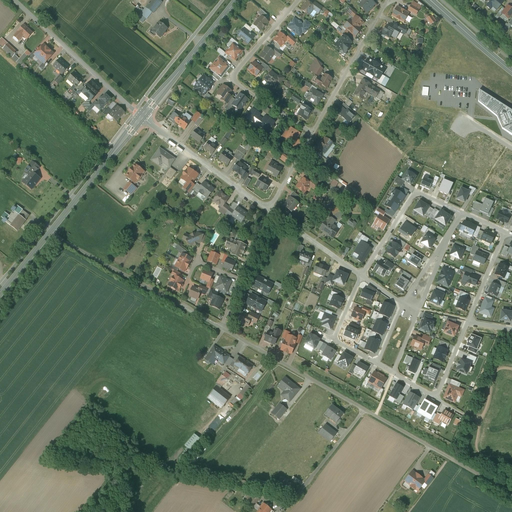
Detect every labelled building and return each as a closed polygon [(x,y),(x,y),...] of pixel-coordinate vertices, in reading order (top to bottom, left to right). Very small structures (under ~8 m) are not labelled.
[(161,2),(158,0),(151,0),(146,8),(152,12),(153,13),(161,2)] [(370,0),(366,0),(363,4),(362,3),(359,6),(367,13),(375,4),(370,0)] [(494,0),(492,2),(491,5),(492,6),(497,10),(503,2),(501,0),(494,0)] [(308,2),(302,10),(309,16),(310,14),(311,14),(312,12),(312,11),(314,9),(315,7),(313,6),(308,2)] [(323,7),(315,2),(313,6),(315,7),(314,9),(319,13),(323,7)] [(419,10),(411,5),(408,11),(416,15),(419,10)] [(511,9),(508,6),(502,14),(508,19),(511,13),(511,9)] [(408,14),(397,7),(392,16),(403,23),(408,14)] [(152,12),(146,8),(140,16),(146,20),(152,12)] [(357,12),(352,8),(348,11),(354,16),(357,12)] [(268,15),(261,9),(258,13),(261,17),(262,16),(265,19),(268,15)] [(261,17),(254,25),(260,31),(263,28),(266,25),(268,22),(265,19),(262,16),(261,17)] [(436,22),(432,16),(427,19),(431,26),(436,22)] [(356,17),(352,21),(350,20),(344,27),(355,37),(357,35),(358,33),(361,29),(359,28),(363,23),(360,20),(356,17)] [(303,25),(294,19),(293,21),(292,21),(290,24),(288,27),(300,36),(306,28),(306,27),(303,25)] [(159,22),(152,32),(160,38),(167,29),(159,22)] [(253,30),(246,24),(243,28),(244,29),(250,33),(253,30)] [(390,27),(387,26),(382,34),(389,37),(390,36),(395,38),(396,38),(400,32),(401,30),(399,28),(391,24),(390,27)] [(33,33),(24,25),(18,31),(14,36),(19,41),(24,36),(27,39),(33,33)] [(408,29),(401,25),(399,28),(401,30),(400,32),(405,35),(408,29)] [(345,32),(339,26),(336,29),(342,34),(345,32)] [(244,29),(238,36),(246,42),(247,42),(249,44),(254,38),(249,34),(250,33),(244,29)] [(287,39),(280,33),(274,40),(281,47),(287,40),(287,39)] [(297,41),(290,35),(287,39),(287,40),(293,46),(297,41)] [(344,35),(335,46),(339,49),(340,48),(342,50),(346,53),(349,49),(351,46),(349,45),(351,42),(344,35)] [(17,53),(8,44),(3,49),(13,58),(17,53)] [(233,44),(225,53),(235,61),(243,51),(233,44)] [(36,53),(35,54),(36,55),(37,56),(37,58),(38,59),(39,60),(49,49),(44,45),(36,53)] [(225,53),(219,48),(219,49),(216,47),(214,50),(222,56),(225,53)] [(273,52),(267,48),(260,57),(268,62),(274,54),(275,53),(273,52)] [(283,53),(275,48),(273,52),(275,53),(274,54),(279,58),(283,53)] [(49,49),(39,60),(40,61),(41,62),(43,61),(43,62),(44,62),(45,63),(46,62),(54,54),(49,49)] [(28,57),(24,54),(19,59),(17,63),(20,66),(28,57)] [(230,67),(219,57),(209,69),(214,73),(220,78),(221,78),(230,67)] [(367,58),(360,70),(379,80),(386,68),(367,58)] [(60,59),(53,66),(63,75),(69,68),(60,59)] [(323,65),(316,59),(309,71),(314,73),(318,66),(320,67),(323,65)] [(44,62),(39,67),(43,71),(49,65),(46,62),(45,63),(44,62)] [(254,62),(248,70),(250,72),(251,73),(253,75),(254,75),(256,77),(261,70),(263,69),(261,67),(254,62)] [(320,67),(318,66),(314,73),(314,74),(318,77),(323,69),(320,67)] [(395,92),(403,77),(390,69),(382,85),(395,92)] [(271,72),(269,75),(267,75),(266,77),(266,79),(265,79),(272,85),(275,82),(277,82),(279,79),(278,78),(271,72)] [(83,81),(74,73),(68,79),(76,88),(83,81)] [(332,79),(324,74),(322,79),(318,77),(315,82),(319,84),(318,85),(320,87),(321,85),(327,88),(332,79)] [(285,78),(280,75),(278,78),(279,79),(277,82),(280,85),(285,78)] [(60,76),(55,81),(58,84),(63,78),(60,76)] [(203,76),(194,88),(204,96),(208,91),(209,92),(211,89),(210,88),(214,84),(203,76)] [(370,84),(363,80),(354,94),(362,99),(364,96),(370,85),(370,84)] [(87,86),(88,86),(85,89),(82,92),(82,93),(89,99),(91,101),(97,94),(100,90),(91,82),(87,86)] [(384,93),(370,85),(364,96),(366,97),(368,94),(380,101),(384,93)] [(231,91),(223,86),(222,87),(221,87),(219,90),(219,91),(217,94),(223,98),(222,100),(224,101),(225,99),(225,100),(228,95),(231,91)] [(73,90),(71,88),(67,92),(72,97),(76,93),(73,90)] [(322,95),(312,89),(307,99),(317,104),(322,95)] [(511,111),(479,90),(478,102),(497,117),(502,130),(511,135),(511,111)] [(72,97),(67,92),(62,98),(67,103),(72,97)] [(247,99),(240,94),(236,100),(232,105),(233,105),(240,110),(242,106),(243,107),(245,103),(247,99)] [(106,95),(101,100),(100,102),(100,101),(98,103),(95,106),(100,111),(105,106),(104,105),(106,104),(110,99),(106,95)] [(232,97),(228,95),(225,100),(225,99),(224,101),(228,104),(232,98),(232,97)] [(301,100),(294,95),(291,99),(299,104),(301,100)] [(236,100),(232,98),(228,104),(227,105),(231,108),(233,105),(232,105),(236,100)] [(89,99),(82,106),(87,110),(89,107),(91,105),(89,103),(91,101),(89,99)] [(349,108),(343,104),(340,107),(342,109),(342,108),(346,112),(347,110),(347,111),(349,108)] [(111,110),(108,114),(117,122),(125,112),(116,105),(111,110)] [(312,111),(303,105),(300,109),(302,110),(298,116),(306,121),(309,116),(308,116),(312,111)] [(108,108),(103,113),(106,116),(108,114),(111,110),(108,108)] [(347,111),(347,110),(346,112),(342,108),(342,109),(338,114),(349,123),(354,117),(347,111)] [(175,111),(168,120),(174,125),(176,123),(181,115),(175,111)] [(252,111),(247,118),(254,122),(259,115),(252,111)] [(197,113),(192,120),(196,123),(199,118),(201,116),(197,113)] [(184,117),(181,115),(176,123),(181,127),(184,130),(190,122),(188,121),(184,117)] [(266,118),(260,126),(266,131),(273,122),(266,118)] [(294,131),(289,128),(286,134),(290,136),(288,139),(293,142),(291,145),(297,148),(300,142),(296,140),(296,139),(299,134),(293,131),(294,131)] [(200,132),(196,130),(191,137),(200,143),(205,136),(204,135),(206,133),(202,130),(200,132)] [(325,138),(317,148),(324,155),(333,144),(325,138)] [(209,141),(204,148),(212,154),(217,147),(212,144),(214,142),(211,140),(209,141)] [(237,150),(238,151),(241,153),(244,155),(247,151),(244,150),(240,146),(237,150)] [(167,154),(160,149),(152,160),(157,164),(161,159),(163,161),(162,162),(169,167),(174,159),(167,154)] [(233,158),(224,152),(219,159),(222,162),(223,162),(228,165),(234,157),(233,158)] [(274,156),(269,153),(265,158),(271,162),(272,161),(271,161),(274,156)] [(289,158),(283,154),(279,159),(285,163),(289,158)] [(333,164),(323,156),(321,159),(331,167),(333,164)] [(277,165),(272,161),(271,162),(267,170),(274,174),(273,175),(277,177),(282,169),(276,166),(277,165)] [(39,168),(32,162),(24,172),(28,175),(31,171),(34,174),(39,168)] [(247,169),(239,162),(233,170),(242,176),(245,173),(247,169)] [(135,165),(133,168),(128,173),(128,174),(126,176),(132,181),(130,183),(133,186),(135,183),(144,172),(135,165)] [(170,168),(165,176),(171,180),(177,172),(170,168)] [(193,171),(189,168),(186,172),(185,172),(183,174),(183,175),(181,179),(187,184),(189,185),(191,183),(194,179),(195,179),(198,175),(193,171)] [(34,174),(31,171),(28,175),(22,182),(31,189),(36,182),(37,182),(40,179),(34,174)] [(415,177),(408,172),(403,180),(410,185),(415,177)] [(434,179),(424,175),(420,186),(429,190),(434,179)] [(270,183),(260,177),(256,186),(260,188),(260,187),(266,191),(270,183)] [(310,183),(303,178),(296,187),(304,193),(309,186),(311,184),(310,183)] [(319,185),(312,180),(310,183),(311,184),(309,186),(315,191),(319,185)] [(440,188),(439,192),(447,196),(452,184),(444,180),(443,183),(440,188)] [(201,186),(198,190),(200,192),(199,193),(206,199),(214,190),(210,187),(211,186),(208,184),(208,185),(204,182),(201,186)] [(130,183),(125,189),(128,193),(133,186),(130,183)] [(189,185),(187,184),(184,188),(189,193),(191,190),(195,186),(191,183),(189,185)] [(195,186),(191,190),(197,195),(199,193),(200,192),(198,190),(201,186),(197,183),(195,186)] [(133,186),(128,193),(132,195),(137,189),(133,186)] [(400,193),(405,196),(408,191),(401,187),(399,189),(402,191),(400,193)] [(461,189),(456,199),(464,203),(468,195),(469,192),(467,191),(461,189)] [(391,193),(388,197),(400,204),(405,196),(400,193),(395,190),(392,194),(391,193)] [(224,195),(220,192),(213,201),(222,207),(224,204),(228,199),(224,196),(224,195)] [(299,197),(293,192),(291,195),(292,195),(290,197),(296,201),(299,197)] [(290,197),(283,206),(292,212),(299,204),(296,201),(290,197)] [(387,202),(385,205),(390,209),(395,212),(400,204),(388,197),(386,201),(387,202)] [(487,215),(488,215),(491,208),(493,203),(485,199),(482,205),(479,212),(487,215)] [(431,207),(421,201),(415,211),(425,217),(426,216),(430,218),(434,210),(431,208),(431,207)] [(487,216),(487,215),(479,212),(482,205),(475,202),(474,204),(476,205),(473,210),(487,216)] [(224,204),(222,207),(219,211),(224,215),(225,214),(229,208),(224,204)] [(344,204),(331,211),(334,218),(345,213),(344,210),(347,209),(344,204)] [(10,226),(23,210),(17,206),(9,216),(5,220),(5,221),(10,226)] [(229,208),(225,214),(231,218),(233,215),(232,214),(235,211),(230,207),(229,208)] [(235,211),(232,214),(233,215),(242,222),(245,218),(244,218),(247,214),(238,207),(235,211)] [(380,215),(383,217),(385,213),(384,212),(378,208),(376,212),(375,213),(379,216),(380,215)] [(395,212),(390,209),(389,211),(387,214),(392,217),(395,212)] [(440,212),(436,209),(431,217),(436,220),(436,221),(447,227),(454,217),(442,210),(440,212)] [(23,210),(10,226),(17,231),(30,215),(23,210)] [(501,212),(500,211),(496,219),(499,221),(503,223),(506,224),(507,222),(510,216),(509,215),(501,212)] [(1,217),(5,220),(9,216),(5,212),(1,217)] [(379,216),(374,224),(383,230),(389,221),(383,217),(380,215),(379,216)] [(329,217),(320,229),(333,238),(342,225),(329,217)] [(416,221),(408,217),(398,232),(407,238),(409,235),(414,238),(419,229),(413,226),(416,221)] [(355,228),(358,224),(353,219),(349,223),(355,228)] [(476,227),(464,222),(459,232),(468,235),(467,238),(470,239),(476,227)] [(481,239),(484,233),(479,231),(476,239),(481,241),(482,239),(481,239)] [(484,233),(481,239),(482,239),(486,241),(490,243),(491,243),(494,235),(485,231),(484,233)] [(202,236),(196,233),(189,236),(185,235),(183,239),(187,241),(188,244),(193,246),(200,243),(200,242),(203,236),(202,236)] [(209,236),(204,233),(202,236),(203,236),(200,242),(205,244),(209,236)] [(435,239),(427,234),(421,243),(429,249),(435,239)] [(366,244),(369,239),(362,235),(357,242),(360,244),(361,241),(366,244)] [(246,246),(229,239),(226,246),(231,248),(231,247),(233,250),(232,254),(241,258),(242,254),(243,254),(244,250),(246,246)] [(393,241),(386,252),(396,259),(406,243),(399,239),(397,243),(393,241)] [(357,260),(362,263),(371,250),(366,247),(367,245),(366,244),(361,241),(360,244),(354,253),(360,256),(357,260)] [(508,253),(510,249),(504,246),(500,255),(506,257),(508,253)] [(454,247),(450,256),(459,260),(461,255),(462,255),(464,251),(462,250),(454,247)] [(302,251),(300,254),(298,260),(301,261),(308,263),(310,260),(312,255),(302,251)] [(488,256),(476,251),(472,261),(484,266),(488,256)] [(217,255),(211,252),(208,261),(216,264),(218,259),(220,256),(217,255)] [(186,256),(182,254),(179,260),(188,266),(189,264),(189,263),(191,259),(186,256)] [(421,261),(412,255),(407,262),(417,268),(421,261)] [(235,263),(227,259),(225,262),(223,267),(232,271),(235,263)] [(188,266),(179,260),(175,266),(175,267),(179,269),(184,272),(187,267),(187,268),(188,266)] [(380,261),(374,271),(385,277),(386,276),(389,277),(396,266),(388,261),(385,264),(380,261)] [(328,267),(317,263),(314,272),(319,274),(324,276),(328,267)] [(508,268),(499,264),(495,275),(504,278),(508,268)] [(454,272),(443,268),(437,282),(448,287),(454,272)] [(213,274),(204,270),(201,279),(209,282),(210,279),(213,274)] [(177,272),(175,271),(174,271),(172,275),(174,277),(175,276),(180,280),(183,275),(182,275),(177,272)] [(338,272),(336,275),(337,275),(336,278),(329,276),(326,283),(332,286),(333,282),(344,286),(348,276),(338,272)] [(408,281),(411,276),(404,272),(401,277),(408,281)] [(471,275),(466,273),(465,274),(462,281),(466,282),(475,286),(478,278),(471,275)] [(180,280),(175,276),(174,277),(172,281),(171,281),(168,286),(172,288),(175,290),(175,289),(178,291),(180,288),(181,288),(182,285),(182,284),(184,281),(180,280)] [(231,281),(220,277),(215,288),(226,293),(231,281)] [(263,279),(258,277),(253,286),(258,289),(263,279)] [(401,277),(395,285),(404,291),(409,282),(408,281),(401,277)] [(263,279),(258,289),(263,291),(268,282),(263,279)] [(498,280),(496,285),(500,287),(504,288),(506,283),(498,280)] [(273,285),(268,282),(263,291),(268,294),(273,285)] [(500,287),(496,285),(492,283),(487,293),(496,297),(500,287)] [(206,288),(200,285),(198,289),(201,291),(200,293),(205,295),(208,289),(206,288)] [(435,292),(443,295),(445,290),(437,287),(435,292)] [(198,289),(196,288),(194,289),(192,288),(189,296),(198,299),(200,293),(201,291),(198,289)] [(374,293),(362,289),(359,297),(371,302),(374,293)] [(218,293),(211,290),(208,297),(211,298),(213,299),(215,296),(216,297),(218,293)] [(329,303),(328,306),(339,310),(343,300),(339,298),(341,293),(333,290),(331,295),(330,294),(327,302),(329,303)] [(434,291),(430,302),(439,306),(443,295),(435,292),(434,291)] [(460,298),(466,300),(468,295),(460,291),(458,297),(460,298)] [(256,297),(251,294),(246,304),(251,306),(256,297)] [(216,297),(215,296),(213,299),(211,306),(219,309),(223,300),(216,297)] [(256,297),(251,306),(256,309),(261,300),(256,297)] [(457,306),(456,308),(464,311),(468,301),(466,300),(460,298),(457,306)] [(493,302),(485,299),(479,312),(490,317),(493,310),(490,309),(493,302)] [(266,303),(261,300),(256,309),(261,312),(266,303)] [(392,307),(382,304),(378,315),(388,319),(392,307)] [(366,312),(354,307),(350,318),(362,322),(366,312)] [(511,312),(502,311),(500,320),(510,322),(510,320),(511,312)] [(259,316),(251,312),(249,316),(252,318),(251,321),(256,323),(259,316)] [(249,316),(242,313),(237,321),(248,326),(251,321),(252,318),(249,316)] [(335,318),(325,313),(323,319),(325,319),(322,326),(330,329),(335,318)] [(383,319),(373,314),(371,318),(377,321),(381,323),(383,319)] [(423,321),(419,332),(430,336),(435,322),(432,321),(433,318),(424,315),(422,321),(423,321)] [(377,321),(375,326),(384,330),(386,325),(381,323),(377,321)] [(449,324),(448,323),(447,324),(444,333),(454,337),(458,327),(449,324)] [(375,326),(372,332),(376,334),(382,336),(384,330),(375,326)] [(359,332),(347,327),(342,337),(355,342),(359,332)] [(366,329),(364,335),(374,339),(376,334),(372,332),(366,329)] [(273,334),(268,332),(264,340),(271,343),(270,343),(275,345),(278,336),(279,337),(281,332),(275,330),(273,334)] [(285,341),(295,345),(296,343),(298,338),(288,334),(285,339),(285,341)] [(318,339),(308,334),(302,344),(313,350),(318,339)] [(415,338),(412,347),(420,350),(423,344),(428,346),(431,339),(424,336),(422,341),(415,338)] [(480,340),(471,336),(470,340),(468,339),(467,343),(468,344),(466,347),(476,351),(480,340)] [(369,338),(367,344),(377,348),(379,342),(369,338)] [(295,345),(285,341),(281,350),(291,354),(295,345)] [(449,344),(441,341),(438,347),(447,350),(449,344)] [(367,344),(365,350),(374,354),(377,348),(367,344)] [(332,362),(338,351),(327,345),(323,352),(321,356),(332,362)] [(229,356),(214,347),(205,360),(211,364),(215,357),(218,359),(224,363),(229,356)] [(438,347),(433,359),(442,362),(444,358),(444,359),(445,358),(444,358),(445,355),(446,355),(445,355),(447,351),(447,350),(438,347)] [(351,358),(341,352),(336,362),(346,368),(351,358)] [(230,357),(225,364),(229,367),(230,366),(233,360),(230,357)] [(253,365),(240,357),(237,361),(234,366),(247,374),(253,365)] [(420,361),(411,358),(406,370),(415,373),(420,361)] [(471,363),(460,359),(455,372),(466,376),(471,363)] [(363,377),(369,367),(358,362),(353,371),(363,377)] [(425,376),(423,380),(435,384),(441,367),(430,363),(427,370),(425,369),(422,375),(425,376)] [(262,374),(259,371),(253,379),(256,381),(262,374)] [(380,390),(387,379),(384,377),(385,376),(377,372),(377,373),(374,371),(367,383),(380,390)] [(222,375),(217,382),(222,386),(227,379),(223,376),(222,375)] [(299,389),(285,378),(279,385),(279,386),(280,385),(283,387),(283,388),(286,390),(282,395),(289,401),(299,389)] [(404,388),(398,384),(390,395),(397,399),(404,388)] [(464,390),(449,384),(443,399),(455,403),(457,396),(461,398),(464,390)] [(247,385),(236,397),(240,401),(251,388),(247,385)] [(230,397),(216,386),(207,397),(222,408),(230,397)] [(420,398),(409,392),(402,405),(413,411),(420,398)] [(235,398),(234,398),(230,403),(234,406),(238,401),(235,398)] [(431,404),(424,400),(417,413),(423,417),(431,404)] [(280,404),(272,414),(279,419),(287,409),(280,404)] [(438,408),(431,404),(423,417),(430,421),(438,408)] [(343,414),(332,405),(325,414),(330,418),(330,417),(336,422),(336,423),(343,414)] [(454,415),(444,410),(440,415),(438,420),(441,422),(448,426),(454,415)] [(438,420),(440,415),(437,413),(432,422),(439,425),(441,422),(438,420)] [(337,433),(325,425),(319,433),(330,442),(337,433)] [(416,474),(412,472),(409,476),(408,476),(407,478),(407,479),(405,481),(411,486),(410,487),(414,490),(416,488),(418,490),(421,487),(424,483),(425,481),(424,480),(421,478),(422,478),(421,478),(419,477),(420,477),(418,475),(417,476),(416,475),(417,474),(416,474)] [(428,475),(424,480),(425,481),(424,483),(427,485),(428,486),(434,479),(432,478),(428,475)] [(252,490),(250,490),(243,498),(253,507),(259,500),(253,495),(255,493),(252,490)] [(263,503),(260,507),(261,508),(257,511),(269,511),(271,510),(263,503)]
